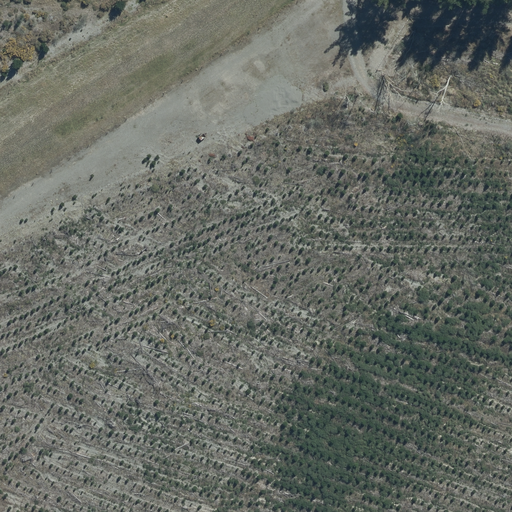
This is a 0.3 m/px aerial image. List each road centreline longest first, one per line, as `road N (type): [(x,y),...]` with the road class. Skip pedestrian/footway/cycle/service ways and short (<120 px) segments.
road 1 (track): [(511,23),(393,22),(349,32),(154,128),(0,219)]
road 2 (track): [(348,0),(355,57),(367,83),(392,104),(511,129)]
road 3 (track): [(0,79),(132,0)]
